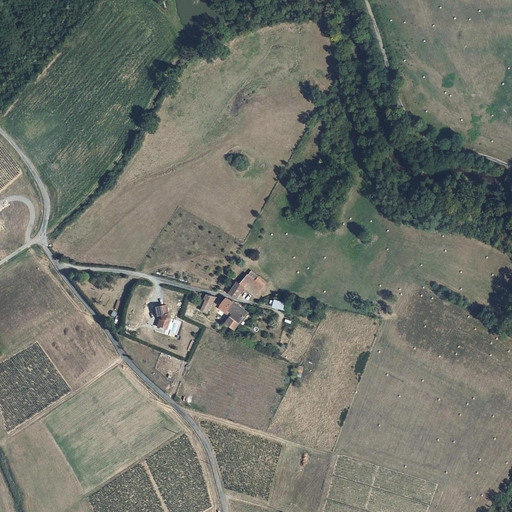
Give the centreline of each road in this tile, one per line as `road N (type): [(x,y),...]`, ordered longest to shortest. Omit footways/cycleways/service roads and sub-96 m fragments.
road 1 (unclassified): [(57,267),(124,357),(203,437),(225,511)]
road 2 (unclassified): [(511,168),(436,145),(413,127),(367,0)]
road 3 (unclassified): [(57,267),(129,273),(224,297)]
road 4 (unclassified): [(0,131),(42,189),(41,239)]
